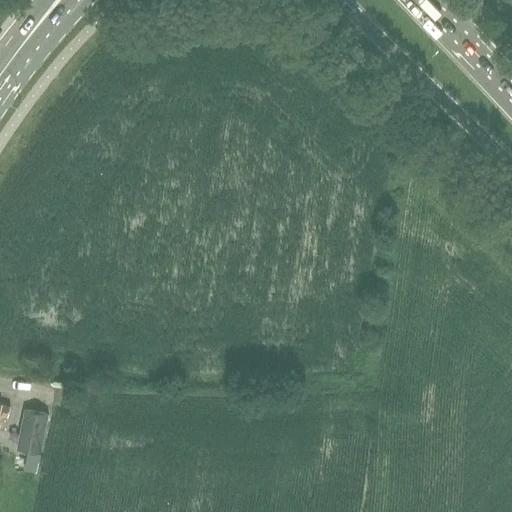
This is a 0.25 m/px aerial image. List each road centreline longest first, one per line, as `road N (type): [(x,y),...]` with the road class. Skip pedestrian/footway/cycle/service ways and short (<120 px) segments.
road 1 (primary): [(339,0),(511,166)]
road 2 (primary): [(511,96),(419,0)]
